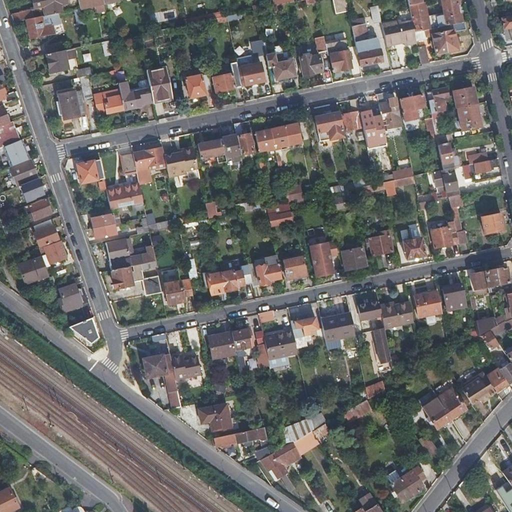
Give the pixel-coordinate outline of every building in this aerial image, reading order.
[(31,0),(34,9),(9,14),(12,22),(25,19),(44,16),(58,13),(62,12),(61,8),(64,7),(64,4),(68,4),(67,0),(31,0)] [(103,4),(102,0),(81,0),(84,8),(97,5),(98,13),(105,12),(103,4)] [(332,0),(335,13),(348,10),(345,0),(332,0)] [(422,2),(408,5),(411,16),(414,32),(441,27),(461,23),(456,0),(440,0),(444,12),(442,13),(442,12),(427,15),(425,2),(422,2)] [(380,22),(377,6),(369,8),(373,24),(380,22)] [(80,8),(74,9),(77,22),(83,21),(80,8)] [(220,12),(183,19),(184,25),(189,24),(198,22),(205,20),(208,19),(221,17),(220,12)] [(44,16),(25,19),(29,39),(55,35),(53,26),(60,24),(58,13),(44,16)] [(226,16),(221,17),(208,19),(205,20),(206,25),(227,21),(226,16)] [(416,43),(416,42),(414,34),(414,32),(411,16),(380,22),(386,46),(401,43),(403,42),(403,46),(416,43)] [(511,16),(502,19),(504,29),(511,27),(511,16)] [(363,19),(350,21),(353,36),(365,33),(363,19)] [(464,22),(461,23),(441,27),(447,52),(457,50),(455,42),(457,41),(456,38),(455,39),(453,31),(465,29),(464,22)] [(436,54),(447,52),(441,27),(414,32),(414,34),(416,42),(428,40),(428,38),(433,38),(434,42),(432,42),(433,47),(435,47),(436,54)] [(146,43),(144,33),(138,34),(140,45),(146,43)] [(324,43),(322,36),(315,37),(318,52),(325,50),(324,43)] [(265,54),(262,39),(251,41),(254,56),(265,54)] [(325,50),(326,55),(329,54),(333,71),(351,68),(344,39),(324,43),(325,50)] [(108,40),(102,42),(105,55),(111,54),(108,40)] [(355,43),(360,66),(383,61),(379,42),(367,44),(366,40),(355,43)] [(386,46),(387,53),(403,49),(401,43),(386,46)] [(45,48),(46,54),(60,51),(59,45),(45,48)] [(294,46),(296,58),(299,58),(302,57),(302,54),(300,45),(294,46)] [(420,64),(430,63),(426,47),(417,48),(420,64)] [(46,54),(45,54),(49,73),(67,69),(65,58),(74,57),(72,48),(60,51),(46,54)] [(265,55),(272,85),(278,84),(277,78),(294,75),(291,56),(275,59),(274,53),(265,55)] [(236,62),(237,67),(252,64),(250,55),(235,57),(236,62)] [(302,57),(299,58),(303,76),(313,73),(313,72),(321,71),(318,56),(310,58),(309,56),(302,57)] [(216,92),(242,87),(241,86),(237,67),(236,62),(230,63),(232,71),(218,74),(219,76),(213,77),(216,92)] [(237,67),(241,86),(265,81),(261,62),(252,64),(237,67)] [(75,70),(77,77),(78,77),(86,75),(91,75),(89,67),(75,70)] [(150,89),(152,102),(173,98),(165,67),(146,72),(150,89)] [(113,87),(118,85),(115,69),(109,71),(113,87)] [(205,90),(211,89),(208,74),(202,76),(202,75),(186,78),(190,97),(206,94),(205,90)] [(81,90),(83,101),(91,99),(86,75),(78,77),(81,90)] [(18,97),(16,91),(3,96),(2,92),(4,91),(1,83),(0,83),(0,99),(4,98),(6,102),(18,97)] [(145,104),(152,102),(150,89),(129,93),(126,84),(118,85),(120,95),(123,109),(140,105),(139,101),(144,101),(145,104)] [(447,88),(426,92),(430,113),(438,111),(447,110),(445,102),(447,101),(447,97),(448,97),(447,88)] [(472,88),(452,91),(456,108),(457,108),(476,104),(472,88)] [(78,117),(86,115),(83,101),(81,90),(72,92),(78,117)] [(123,109),(120,95),(115,96),(114,91),(91,95),(95,115),(105,113),(123,109)] [(62,120),(78,117),(72,92),(56,95),(57,101),(54,102),(57,115),(61,115),(62,120)] [(376,95),(370,96),(373,110),(371,111),(370,105),(359,108),(362,124),(377,121),(379,127),(381,127),(378,109),(379,109),(378,105),(376,95)] [(424,108),(421,95),(399,100),(403,122),(417,119),(415,109),(424,108)] [(356,99),(349,100),(352,113),(357,112),(359,112),(356,99)] [(389,103),(383,104),(378,105),(379,109),(382,121),(398,118),(395,99),(389,100),(389,103)] [(481,127),(476,104),(457,108),(462,131),(481,127)] [(0,105),(0,125),(8,122),(2,105),(0,105)] [(438,111),(430,113),(431,118),(436,143),(452,140),(450,133),(443,134),(438,111)] [(357,112),(352,113),(341,115),(345,134),(348,133),(347,130),(360,127),(357,112)] [(343,137),(339,113),(315,117),(320,141),(343,137)] [(436,143),(431,118),(424,120),(427,132),(429,131),(432,144),(436,143)] [(0,125),(0,147),(2,146),(18,140),(11,121),(8,122),(0,125)] [(297,125),(270,130),(274,150),(280,149),(280,148),(292,146),(292,148),(295,148),(295,145),(300,144),(297,125)] [(370,129),(362,130),(364,139),(372,137),(370,129)] [(274,150),(270,130),(254,133),(258,152),(265,151),(265,152),(274,150)] [(254,151),(250,134),(241,135),(236,136),(239,155),(254,151)] [(235,135),(220,138),(221,139),(224,158),(239,155),(236,136),(235,135)] [(2,146),(10,166),(29,159),(21,139),(18,140),(2,146)] [(224,158),(221,139),(197,144),(201,167),(225,162),(224,158)] [(442,170),(452,168),(460,167),(459,158),(455,155),(453,150),(449,150),(448,144),(437,145),(442,170)] [(173,154),(163,155),(168,176),(178,175),(179,181),(198,177),(193,147),(180,150),(181,152),(173,154)] [(160,148),(132,154),(136,169),(163,164),(160,148)] [(136,169),(132,154),(121,156),(125,174),(136,172),(136,169)] [(467,157),(469,165),(473,164),(487,161),(485,154),(467,157)] [(9,167),(16,186),(18,185),(36,178),(29,159),(10,166),(9,167)] [(262,159),(256,160),(257,167),(259,174),(263,173),(263,171),(264,171),(262,159)] [(496,167),(494,159),(487,161),(473,164),(475,171),(479,171),(479,173),(489,171),(489,168),(496,167)] [(103,178),(99,160),(76,165),(80,183),(103,178)] [(440,171),(441,176),(442,181),(440,181),(442,186),(444,186),(444,189),(441,189),(441,192),(431,194),(432,200),(447,197),(457,195),(452,168),(442,170),(440,171)] [(413,176),(411,169),(392,172),(393,175),(394,180),(413,176)] [(414,183),(413,176),(394,180),(384,182),(385,189),(414,183)] [(356,180),(357,188),(374,185),(372,177),(356,180)] [(36,178),(18,185),(25,202),(33,199),(33,198),(42,194),(36,178)] [(357,188),(354,189),(355,195),(385,189),(384,182),(380,183),(374,185),(357,188)] [(106,190),(110,209),(129,205),(142,202),(138,183),(106,190)] [(353,183),(323,189),(325,195),(354,189),(353,183)] [(295,201),(298,201),(296,189),(282,191),(284,204),(287,203),(295,201)] [(461,205),(459,195),(457,195),(447,197),(449,202),(450,207),(456,206),(461,205)] [(334,210),(351,207),(349,196),(332,199),(334,210)] [(449,202),(447,197),(432,200),(425,202),(426,208),(449,202)] [(44,198),(24,205),(30,221),(50,213),(44,198)] [(142,202),(129,205),(131,212),(144,209),(142,202)] [(203,203),(207,220),(214,218),(213,214),(211,202),(203,203)] [(254,204),(249,205),(250,211),(260,209),(259,202),(254,202),(254,204)] [(289,211),(287,203),(284,204),(265,207),(267,213),(274,212),(275,214),(289,211)] [(459,220),(456,206),(450,207),(453,221),(459,220)] [(267,213),(269,225),(291,221),(289,211),(275,214),(274,212),(267,213)] [(91,217),(93,227),(120,222),(119,219),(113,220),(111,213),(91,217)] [(484,233),(503,229),(500,213),(480,217),(484,233)] [(0,214),(0,222),(3,230),(9,228),(3,214),(0,214)] [(148,232),(177,226),(175,220),(155,224),(153,214),(145,216),(146,217),(146,218),(148,232)] [(136,228),(137,234),(148,232),(146,218),(140,220),(142,227),(136,228)] [(39,247),(46,245),(58,240),(50,219),(33,226),(35,231),(33,232),(34,234),(35,237),(39,247)] [(458,243),(458,245),(466,243),(464,230),(462,231),(459,220),(453,221),(455,232),(458,243)] [(120,222),(93,227),(95,237),(116,233),(115,227),(121,226),(120,222)] [(3,230),(6,236),(19,231),(17,225),(9,228),(3,230)] [(434,248),(458,243),(455,232),(451,232),(449,226),(430,231),(434,248)] [(364,239),(366,247),(368,247),(370,256),(392,251),(387,230),(378,232),(379,236),(364,239)] [(425,255),(424,251),(423,246),(421,238),(402,242),(405,259),(425,255)] [(37,248),(39,253),(47,250),(48,253),(47,254),(51,263),(66,257),(60,241),(46,246),(46,245),(39,247),(37,248)] [(105,246),(110,270),(129,266),(132,265),(155,261),(152,248),(146,249),(147,257),(132,260),(128,241),(105,246)] [(335,244),(326,245),(329,259),(337,257),(335,244)] [(316,277),(333,273),(329,259),(326,245),(310,249),(316,277)] [(344,271),(365,267),(361,248),(340,252),(344,271)] [(31,260),(38,279),(47,275),(39,253),(35,255),(36,258),(33,259),(31,260)] [(251,283),(251,284),(259,282),(259,285),(270,283),(270,280),(280,278),(279,272),(275,254),(263,256),(263,258),(264,264),(255,266),(256,269),(248,270),(250,278),(251,283)] [(297,279),(306,278),(301,255),(282,259),(286,279),(297,277),(297,279)] [(194,257),(185,259),(189,278),(197,276),(194,257)] [(20,273),(24,285),(38,279),(31,260),(17,266),(20,273)] [(129,266),(110,270),(112,280),(114,288),(133,284),(133,282),(142,280),(140,271),(142,270),(156,267),(155,261),(132,265),(133,270),(130,270),(129,266)] [(246,263),(247,267),(248,270),(256,269),(255,266),(254,261),(246,263)] [(222,272),(226,291),(236,289),(235,286),(251,283),(250,278),(248,270),(247,267),(239,268),(239,271),(231,272),(230,270),(222,272)] [(484,272),(487,287),(508,283),(505,268),(484,272)] [(161,272),(164,283),(176,280),(174,270),(161,272)] [(214,293),(226,291),(222,272),(216,273),(215,270),(202,273),(205,286),(209,285),(211,292),(214,293)] [(474,290),(487,287),(484,272),(471,275),(474,290)] [(145,295),(161,292),(158,276),(142,280),(145,295)] [(183,296),(193,294),(190,280),(180,282),(180,279),(176,280),(164,283),(168,304),(184,300),(183,296)] [(66,310),(80,305),(73,284),(59,289),(66,310)] [(445,311),(464,307),(460,285),(441,288),(445,311)] [(417,318),(441,313),(437,292),(413,297),(417,318)] [(377,351),(387,349),(384,330),(379,305),(378,301),(358,305),(361,320),(374,317),(375,319),(373,320),(375,330),(373,331),(377,351)] [(384,330),(413,324),(408,302),(394,305),(387,306),(387,303),(379,305),(384,330)] [(260,327),(275,325),(273,311),(259,313),(260,327)] [(324,339),(325,342),(355,335),(351,315),(321,321),(324,339)] [(476,336),(504,320),(500,315),(493,320),(492,318),(473,321),(476,336)] [(319,340),(324,339),(321,321),(320,317),(291,322),(293,331),(294,337),(310,334),(310,330),(316,329),(319,340)] [(511,317),(490,330),(491,331),(494,336),(511,327),(511,317)] [(97,338),(91,318),(68,326),(89,343),(97,338)] [(236,357),(242,356),(249,354),(252,351),(251,346),(254,345),(252,336),(251,336),(249,329),(231,332),(230,333),(234,351),(235,351),(236,357)] [(258,345),(265,344),(263,336),(262,331),(255,332),(258,345)] [(265,344),(268,359),(297,353),(294,337),(293,331),(263,336),(265,344)] [(494,336),(491,331),(483,336),(491,350),(499,345),(494,336)] [(234,351),(230,333),(208,338),(212,358),(234,354),(234,351)] [(480,340),(478,337),(468,342),(470,345),(480,340)] [(170,357),(169,355),(162,356),(162,355),(143,359),(147,378),(166,374),(165,373),(173,371),(170,357)] [(173,371),(175,380),(200,375),(197,356),(182,359),(181,355),(179,355),(171,357),(170,357),(173,371)] [(452,359),(449,355),(443,359),(445,363),(452,359)] [(236,357),(239,371),(245,370),(242,356),(236,357)] [(499,370),(508,384),(511,382),(511,364),(511,363),(508,365),(499,370)] [(498,369),(487,376),(497,392),(496,392),(498,394),(504,390),(503,388),(508,384),(499,370),(498,369)] [(479,377),(462,389),(473,405),(479,401),(480,403),(495,393),(490,384),(486,387),(479,377)] [(367,398),(379,392),(376,385),(366,389),(367,398)] [(438,398),(453,423),(461,417),(459,414),(466,409),(453,389),(438,398)] [(438,398),(423,408),(436,429),(442,425),(445,428),(453,423),(438,398)] [(371,409),(367,400),(344,413),(349,422),(371,409)] [(211,432),(231,428),(226,404),(198,410),(200,423),(209,421),(211,432)] [(281,423),(285,446),(312,430),(310,418),(281,423)] [(325,424),(312,431),(318,440),(330,432),(325,424)] [(256,460),(269,455),(263,428),(251,430),(233,434),(236,444),(256,440),(259,441),(261,449),(253,453),(256,460)] [(319,443),(312,431),(292,442),(300,455),(319,443)] [(236,447),(236,444),(233,434),(213,438),(214,446),(215,446),(222,445),(228,444),(233,443),(234,447),(236,447)] [(439,450),(429,434),(418,440),(429,456),(439,450)] [(292,442),(262,460),(269,470),(273,468),(279,478),(286,473),(283,468),(302,458),(300,455),(292,442)] [(511,466),(503,473),(511,487),(511,466)] [(425,477),(418,467),(390,485),(401,502),(419,491),(419,490),(423,487),(419,481),(425,477)] [(10,511),(19,508),(9,488),(0,492),(0,511),(10,511)] [(382,511),(377,504),(370,493),(359,500),(366,511),(382,511)]
